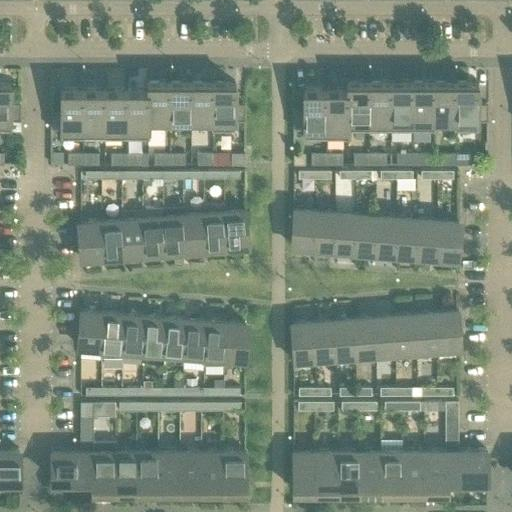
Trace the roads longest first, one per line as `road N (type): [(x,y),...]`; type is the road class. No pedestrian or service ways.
road 1 (residential): [(279,9),(0,9)]
road 2 (residential): [(0,52),(278,51)]
road 3 (residential): [(278,51),(511,51)]
road 4 (residential): [(511,12),(279,9)]
